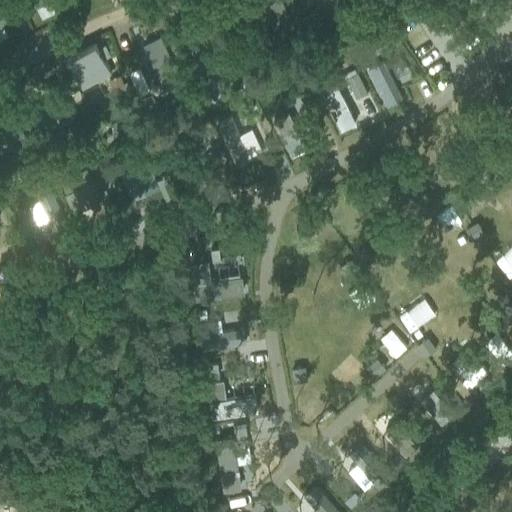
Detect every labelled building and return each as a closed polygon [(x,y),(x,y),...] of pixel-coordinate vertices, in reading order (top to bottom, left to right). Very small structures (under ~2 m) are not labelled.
[(275,0),(252,0),(272,38),(290,28),(275,0)] [(64,60),(80,90),(111,74),(95,44),(64,60)] [(118,105),(126,101),(121,91),(113,95),(118,105)] [(414,178),(392,190),(414,229),(458,204),(450,190),(438,197),(430,183),(420,189),(414,178)] [(218,248),(211,249),(212,261),(220,260),(218,248)] [(207,261),(191,263),(196,299),(242,293),(240,277),(220,280),(210,281),(207,261)] [(0,295),(0,311),(12,306),(6,293),(0,295)] [(205,310),(198,311),(200,320),(207,319),(205,310)] [(202,334),(200,334),(203,350),(244,343),(242,328),(222,331),(202,334)] [(216,364),(205,365),(206,377),(218,376),(216,364)] [(223,380),(207,382),(212,418),(257,412),(254,395),(234,398),(226,399),(223,380)] [(245,426),(233,427),(235,440),(247,438),(245,426)] [(232,440),(215,443),(223,488),(240,485),(236,464),(232,440)]
